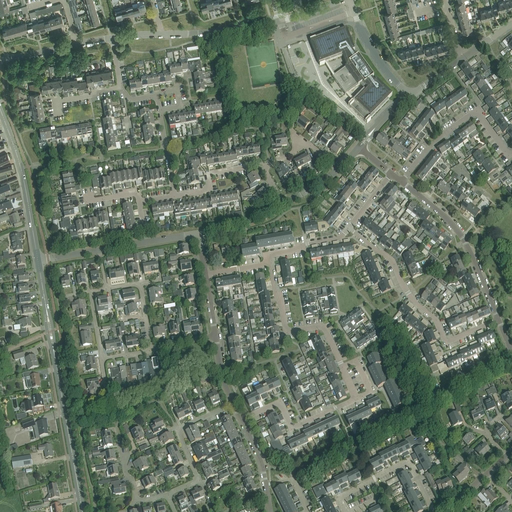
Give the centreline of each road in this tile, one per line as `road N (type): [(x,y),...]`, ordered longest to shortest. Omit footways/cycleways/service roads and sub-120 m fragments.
road 1 (residential): [(497,319),(444,339),(392,261),(348,228)]
road 2 (residential): [(173,196),(156,99),(131,99),(120,87),(111,39)]
road 3 (residential): [(497,319),(454,225),(400,180)]
road 4 (residential): [(111,39),(279,21)]
road 5 (residential): [(400,180),(476,110),(511,153)]
road 6 (unclassified): [(82,511),(54,356)]
road 7 (unclassified): [(37,261),(0,109)]
road 8 (residential): [(341,367),(322,326),(285,330),(266,264)]
road 9 (residential): [(346,511),(338,497),(404,462),(433,511)]
road 10 (residential): [(240,419),(278,402),(291,429),(355,399)]
